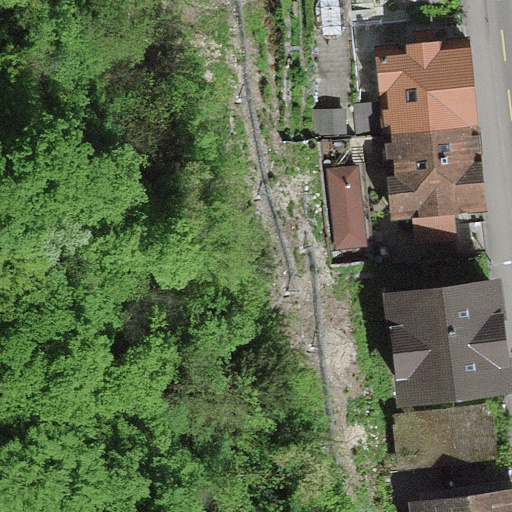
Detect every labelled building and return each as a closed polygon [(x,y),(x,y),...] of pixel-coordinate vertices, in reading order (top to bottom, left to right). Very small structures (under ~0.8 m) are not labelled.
[(311,30),(316,37),(323,41),(331,40),(337,36),(341,28),(339,6),(335,0),(314,0),(314,1),(310,8),(311,30)] [(382,134),(470,125),(461,43),(374,52),(382,134)] [(390,217),(478,208),(470,125),(382,134),(390,217)] [(500,384),(487,286),(390,298),(402,396),(500,384)] [(396,466),(492,454),(486,410),(390,422),(396,466)] [(416,511),(511,511),(511,495),(416,509),(416,511)]
